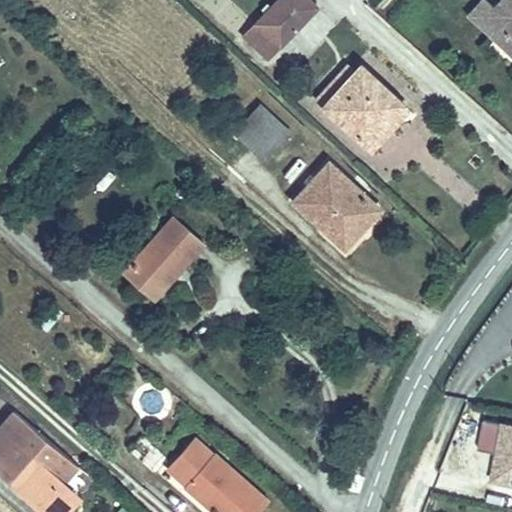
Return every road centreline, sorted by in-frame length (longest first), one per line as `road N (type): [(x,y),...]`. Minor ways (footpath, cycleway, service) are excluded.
road 1 (unknown): [(336,511),(0,222)]
road 2 (tertiary): [(365,511),(438,343),(511,234)]
road 3 (unknown): [(356,0),(511,111)]
